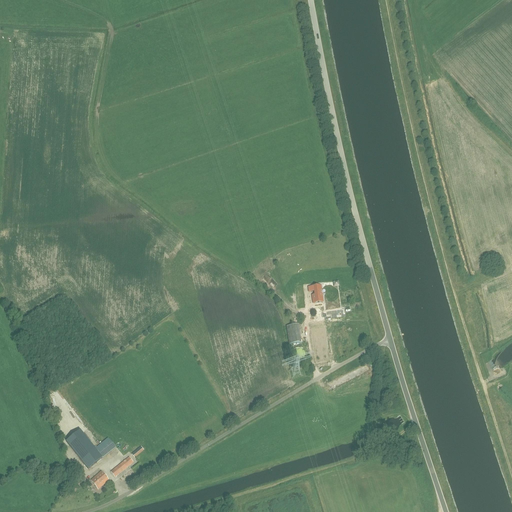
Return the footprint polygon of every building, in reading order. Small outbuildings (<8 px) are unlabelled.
[(264,277),(283,261),(281,259),(262,274),(264,277)] [(320,286),(311,287),(312,292),(314,292),(315,295),(312,295),(314,303),(323,302),(321,294),(320,291),(321,291),(320,286)] [(345,319),(345,311),(326,311),(326,319),(345,319)] [(300,325),(287,326),(290,344),(302,342),(300,325)] [(102,459),(108,454),(115,448),(108,438),(95,449),(102,459)] [(141,447),(131,454),(134,458),(143,450),(141,447)] [(91,451),(81,459),(90,470),(102,461),(99,457),(98,459),(91,451)] [(115,477),(133,462),(129,457),(111,472),(115,477)] [(120,486),(137,473),(135,471),(118,483),(120,486)] [(98,490),(109,481),(101,472),(90,481),(98,490)] [(75,473),(74,474),(68,484),(66,488),(74,492),(84,478),(75,473)]
